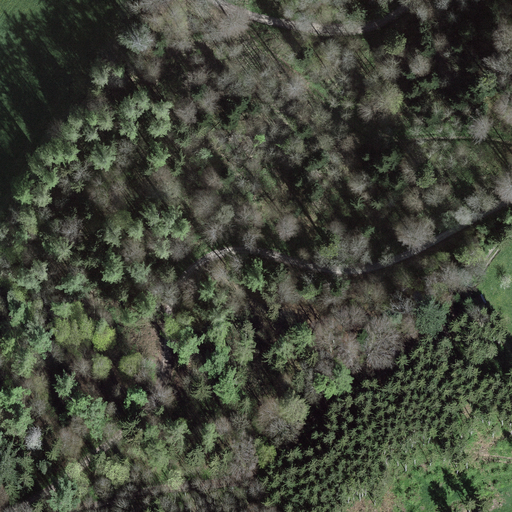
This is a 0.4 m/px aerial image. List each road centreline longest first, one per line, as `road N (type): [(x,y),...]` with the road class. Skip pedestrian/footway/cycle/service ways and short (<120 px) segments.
road 1 (track): [(11,511),(153,403),(172,293),(203,257),(244,248),(358,269),(401,257),(511,200)]
road 2 (track): [(72,511),(104,500),(139,465),(206,475),(286,451),(329,365),(382,334),(447,323),(498,242),(511,233)]
road 3 (track): [(216,0),(249,14),(345,27),(382,22),(416,0)]
